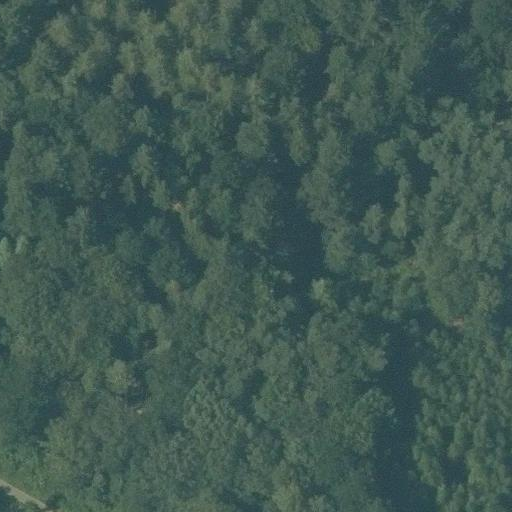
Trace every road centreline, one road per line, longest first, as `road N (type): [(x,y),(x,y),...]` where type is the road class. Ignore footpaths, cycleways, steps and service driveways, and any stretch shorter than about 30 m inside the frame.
road 1 (track): [(511,309),(0,432)]
road 2 (track): [(511,297),(423,281),(331,287),(156,319),(69,305)]
road 3 (track): [(321,0),(511,135)]
